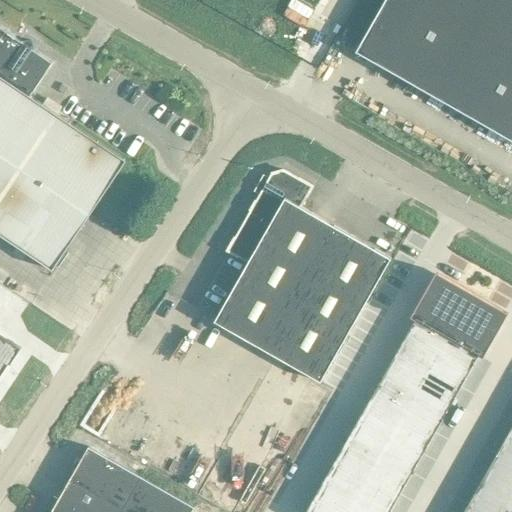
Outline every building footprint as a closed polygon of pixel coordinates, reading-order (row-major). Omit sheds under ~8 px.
[(511,0),(384,0),(355,52),(511,140),(511,0)] [(52,62),(0,27),(0,235),(52,270),(126,160),(29,96),(52,62)] [(370,135),(379,117),(366,111),(357,130),(370,135)] [(449,140),(443,148),(456,158),(462,150),(449,140)] [(270,174),(226,251),(247,262),(214,322),(320,382),(390,258),(300,207),(312,186),(284,170),(270,174)] [(435,272),(411,315),(415,317),(480,353),(483,356),(507,313),(435,272)] [(414,319),(304,511),(388,511),(477,355),(482,358),(483,356),(480,353),(415,317),(411,315),(410,317),(414,319)] [(0,334),(0,378),(20,348),(0,334)] [(127,435),(139,435),(140,408),(128,407),(127,435)] [(290,433),(293,426),(272,417),(269,425),(290,433)] [(511,511),(511,424),(462,511),(511,511)] [(191,511),(194,507),(88,447),(50,511),(191,511)] [(446,502),(471,455),(462,450),(437,498),(446,502)]
